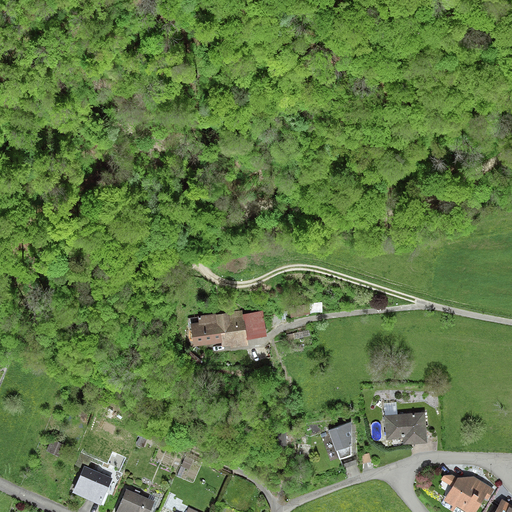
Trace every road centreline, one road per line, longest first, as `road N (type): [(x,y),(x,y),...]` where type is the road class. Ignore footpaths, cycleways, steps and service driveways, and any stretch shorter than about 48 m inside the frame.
road 1 (track): [(511,150),(416,206),(378,217),(255,205),(216,228),(201,261)]
road 2 (track): [(201,261),(224,283),(304,267),(428,304)]
road 3 (track): [(0,241),(18,234),(89,238),(163,262),(201,261)]
